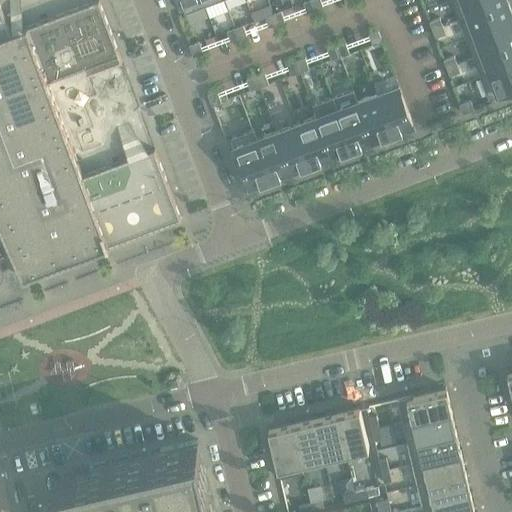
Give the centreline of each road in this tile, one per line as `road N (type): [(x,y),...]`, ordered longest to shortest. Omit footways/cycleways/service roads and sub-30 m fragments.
road 1 (residential): [(234,239),(511,134)]
road 2 (residential): [(141,0),(234,239)]
road 3 (residential): [(212,397),(458,336)]
road 4 (residential): [(0,445),(212,397)]
road 5 (residential): [(496,511),(458,336)]
road 6 (unclassified): [(212,397),(157,268)]
